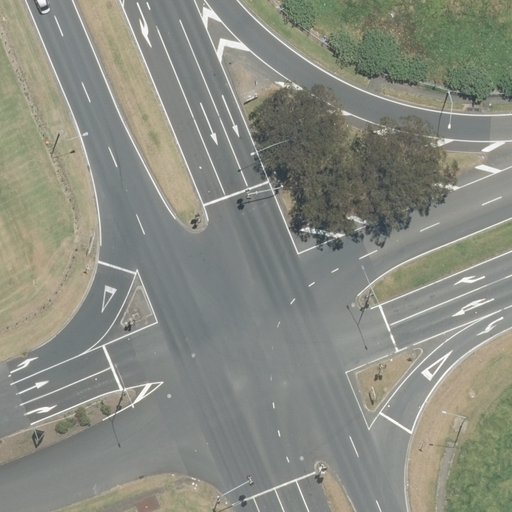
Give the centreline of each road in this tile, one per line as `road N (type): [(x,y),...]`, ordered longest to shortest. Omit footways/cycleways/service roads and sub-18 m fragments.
road 1 (primary): [(223,0),(264,43),(367,105),(434,125),(511,128)]
road 2 (primary): [(165,0),(281,288)]
road 3 (primary): [(0,395),(66,351),(93,321),(144,196)]
road 4 (primary): [(281,288),(511,184)]
road 5 (primary): [(511,312),(430,371),(372,480)]
road 6 (primary): [(144,196),(62,0)]
road 7 (primary): [(511,283),(323,362)]
road 8 (primary): [(197,323),(144,196)]
road 9 (primary): [(323,362),(372,480)]
road 10 (primary): [(271,511),(223,395)]
